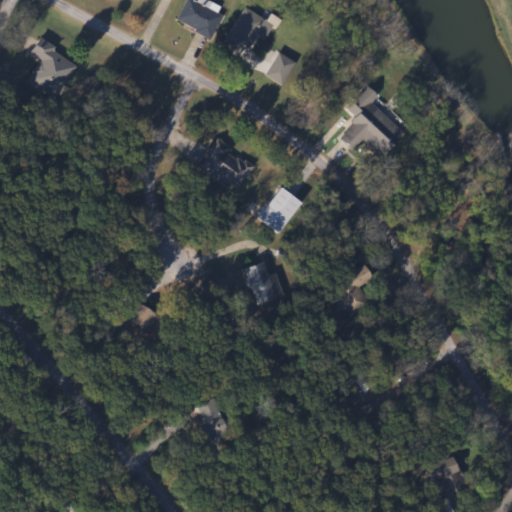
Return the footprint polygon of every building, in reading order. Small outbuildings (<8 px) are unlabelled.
[(207,39),(219,14),(187,0),(181,0),(172,23),(207,39)] [(218,48),(234,57),(240,45),(246,48),(253,36),(261,40),(270,25),(239,8),(218,48)] [(26,81),(54,98),(74,65),(34,40),(26,53),(39,61),(26,81)] [(291,63),(275,53),(261,75),(277,85),(291,63)] [(358,140),(376,157),(399,133),(367,103),(373,97),(362,86),(342,108),(353,119),(335,138),(348,151),(358,140)] [(233,190),(247,169),(223,153),(225,149),(211,139),(192,166),(206,175),(208,172),(233,190)] [(237,270),(252,306),(271,298),(257,263),(237,270)] [(125,322),(139,330),(147,314),(134,307),(125,322)] [(188,408),(206,449),(224,440),(207,400),(188,408)] [(426,472),(445,498),(464,483),(445,457),(426,472)]
